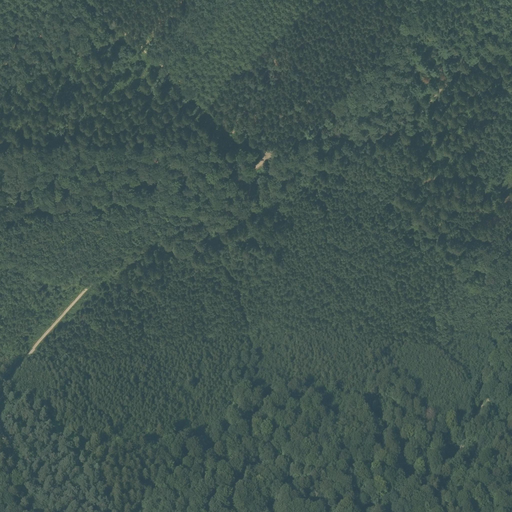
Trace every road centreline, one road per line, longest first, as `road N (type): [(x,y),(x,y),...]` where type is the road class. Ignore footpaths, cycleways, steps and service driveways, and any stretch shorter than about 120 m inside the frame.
road 1 (track): [(137,511),(158,496),(232,505),(275,496),(321,465),(422,439),(462,392),(511,371)]
road 2 (track): [(205,208),(146,238),(88,289),(16,369),(0,404)]
road 3 (track): [(267,156),(310,135),(360,139),(399,129),(463,60),(511,34)]
road 4 (track): [(90,0),(267,156)]
road 5 (track): [(0,220),(92,198),(205,208)]
road 6 (track): [(511,380),(484,404),(447,461),(369,511)]
